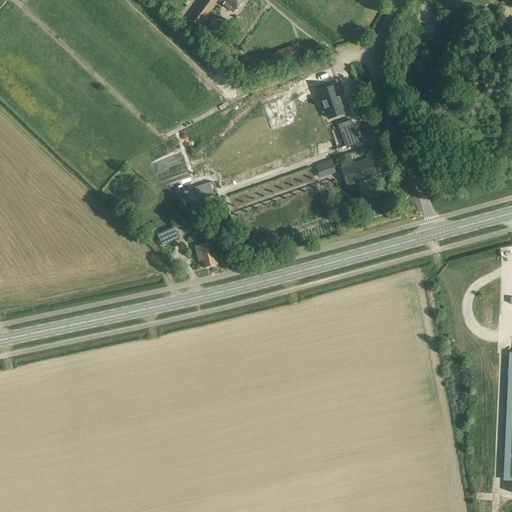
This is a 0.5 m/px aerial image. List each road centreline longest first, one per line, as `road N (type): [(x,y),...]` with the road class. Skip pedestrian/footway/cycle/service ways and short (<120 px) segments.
road 1 (secondary): [(0,343),(434,237)]
road 2 (track): [(223,195),(12,0)]
road 3 (track): [(223,195),(311,165),(332,223),(245,252),(231,214)]
road 4 (tertiary): [(434,237),(375,64),(396,0)]
road 5 (track): [(218,140),(65,0)]
road 6 (track): [(120,0),(243,113),(218,140)]
road 7 (track): [(0,39),(107,139),(133,111)]
